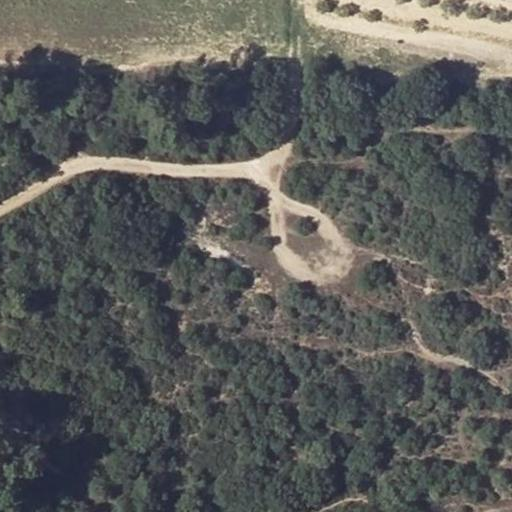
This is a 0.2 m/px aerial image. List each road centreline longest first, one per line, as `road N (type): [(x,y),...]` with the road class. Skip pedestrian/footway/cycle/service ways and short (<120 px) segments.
road 1 (track): [(0,205),(81,164),(204,170),(251,162),(277,190),(322,212),(340,241),(328,270),(310,271),(283,243)]
road 2 (track): [(251,162),(289,132),(297,108),(297,0)]
